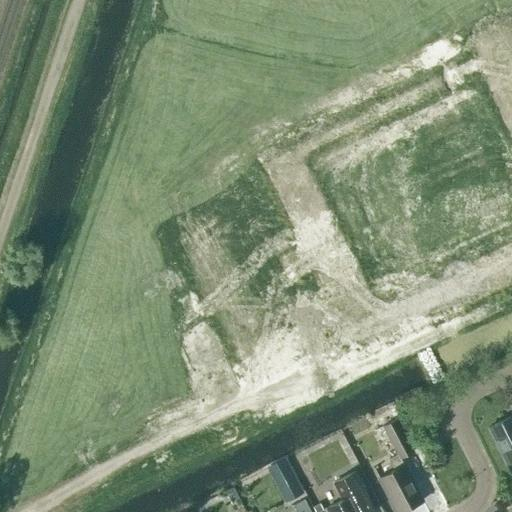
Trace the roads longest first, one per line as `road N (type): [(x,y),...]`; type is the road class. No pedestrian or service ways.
road 1 (unclassified): [(23,511),(511,269)]
road 2 (track): [(0,234),(76,0)]
road 3 (residential): [(465,511),(478,505),(485,478),(453,404),(511,376)]
